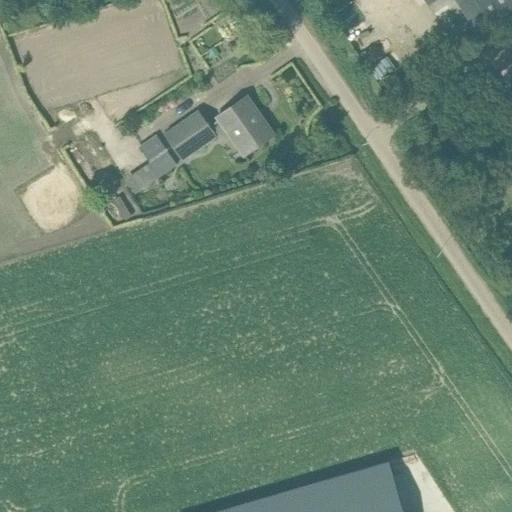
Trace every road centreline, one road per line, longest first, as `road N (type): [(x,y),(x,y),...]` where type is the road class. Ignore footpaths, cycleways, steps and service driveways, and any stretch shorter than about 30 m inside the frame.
road 1 (residential): [(511,347),(361,124)]
road 2 (residential): [(511,28),(361,124)]
road 3 (residential): [(361,124),(277,0)]
